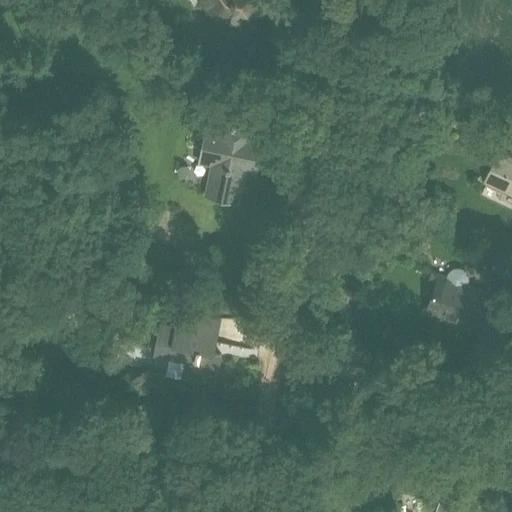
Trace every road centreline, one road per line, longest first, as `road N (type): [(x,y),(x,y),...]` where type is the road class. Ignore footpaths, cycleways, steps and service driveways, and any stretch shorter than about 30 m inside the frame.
road 1 (track): [(276,347),(347,0)]
road 2 (residential): [(511,429),(276,347)]
road 3 (track): [(236,511),(276,347)]
